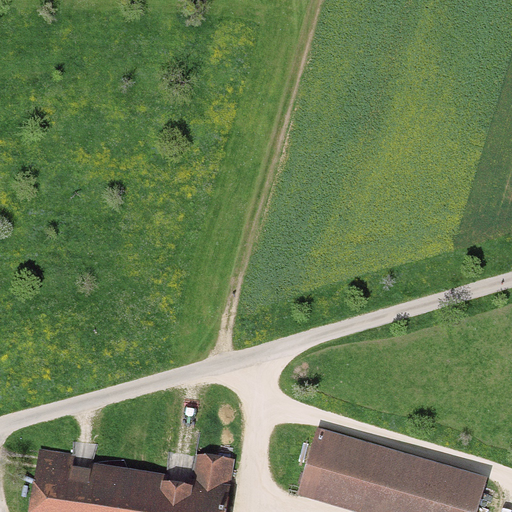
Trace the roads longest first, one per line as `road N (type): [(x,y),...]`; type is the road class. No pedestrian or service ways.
road 1 (residential): [(0,423),(257,341),(511,274)]
road 2 (track): [(511,463),(309,405),(257,341)]
